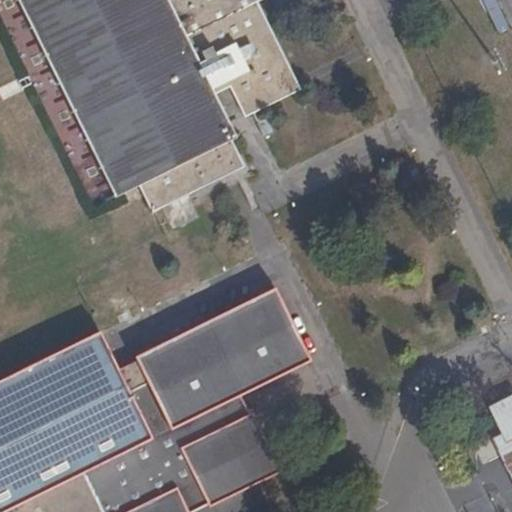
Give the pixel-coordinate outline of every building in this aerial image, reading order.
[(0,0),(0,9),(78,174),(94,167),(13,0),(0,0)] [(19,0),(114,192),(138,180),(151,207),(243,162),(230,135),(237,132),(216,89),(228,84),(242,113),(298,86),(255,0),(19,0)] [(100,319),(0,368),(0,511),(14,511),(18,511),(276,511),(260,478),(280,468),(242,389),(312,355),(274,278),(118,355),(100,319)] [(511,389),(486,403),(499,428),(504,438),(511,433),(511,389)] [(511,483),(511,433),(504,438),(499,428),(487,434),(511,483)]
